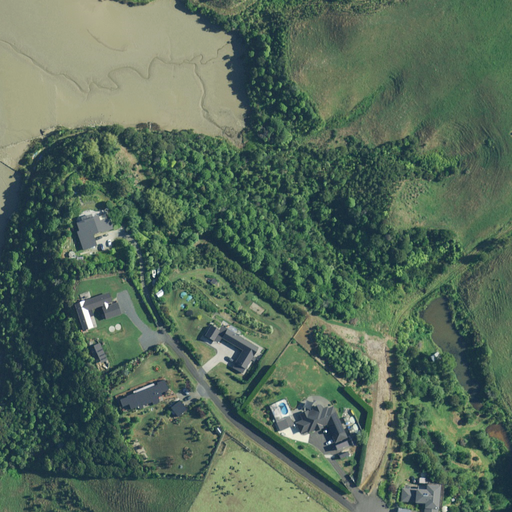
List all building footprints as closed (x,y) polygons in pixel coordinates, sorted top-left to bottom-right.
[(92,217),(91,214),(82,217),(83,221),(77,223),(80,231),(78,232),(84,250),(97,246),(93,234),(102,231),(102,233),(114,228),(110,217),(100,221),(98,215),(92,217)] [(161,288),(155,293),(159,297),(165,293),(161,288)] [(265,311),(259,307),(256,311),(262,315),(265,311)] [(220,330),(212,325),(205,336),(219,343),(222,338),(243,351),(233,368),(244,374),(259,348),(222,326),(220,330)] [(125,395),(126,397),(119,400),(122,407),(129,404),(132,410),(138,408),(139,410),(144,408),(143,406),(152,402),(153,405),(160,402),(158,397),(162,396),(161,393),(168,390),(164,380),(156,383),(133,392),(125,395)] [(187,410),(180,401),(171,408),(178,417),(187,410)] [(283,419),(276,404),(270,406),(277,422),(283,419)] [(309,411),(308,410),(300,414),(303,420),(296,423),(301,434),(308,431),(309,433),(314,430),(315,432),(324,428),(323,426),(327,425),(336,443),(347,438),(332,405),(323,410),(320,404),(312,408),(313,410),(309,411)] [(294,425),(291,417),(286,418),(290,427),(294,425)] [(424,509),(438,510),(439,486),(426,485),(426,490),(403,489),(402,502),(425,503),(424,509)]
